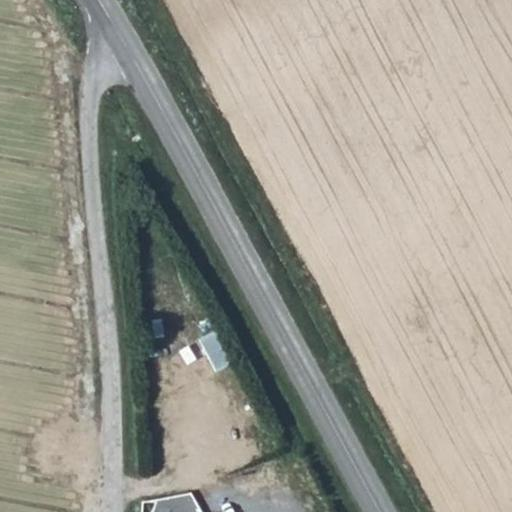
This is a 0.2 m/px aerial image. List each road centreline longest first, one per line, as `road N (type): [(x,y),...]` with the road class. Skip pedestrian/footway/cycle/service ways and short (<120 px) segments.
road 1 (tertiary): [(377,511),(119,39)]
road 2 (unclassified): [(119,39),(95,81),(86,137),(117,511)]
